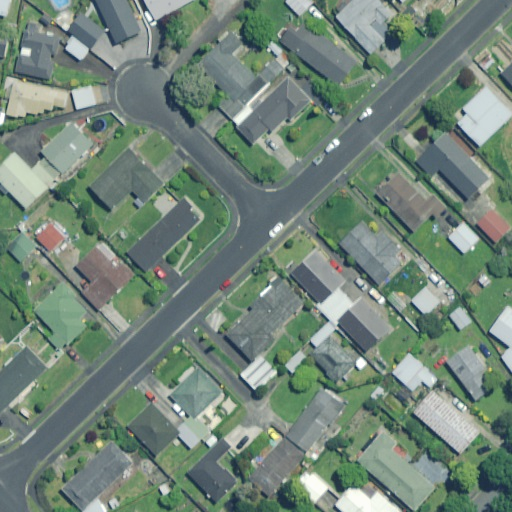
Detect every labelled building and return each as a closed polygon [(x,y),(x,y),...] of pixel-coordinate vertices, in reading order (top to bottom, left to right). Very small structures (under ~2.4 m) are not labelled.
[(9,0),(0,0),(0,16),(7,17),(9,0)] [(141,32),(127,0),(95,0),(114,44),(141,32)] [(143,0),(155,21),(192,1),(191,0),(143,0)] [(312,3),(307,0),(280,0),(300,17),(312,3)] [(394,14),(380,0),(354,0),(336,17),(370,55),(393,35),(383,24),(394,14)] [(105,33),(82,14),(68,31),(75,37),(65,49),(81,62),(105,33)] [(357,63),(299,19),(281,43),(339,87),(357,63)] [(245,42),(233,30),(196,66),(225,96),(215,105),(255,146),(270,132),(272,135),(288,119),(291,122),(312,102),(288,78),(263,102),(256,95),(285,67),(278,59),(258,78),(234,52),(245,42)] [(24,31),(20,48),(32,50),(30,57),(19,55),(15,73),(51,80),(54,64),(50,63),(52,56),(56,56),(59,38),(24,31)] [(9,34),(0,32),(0,57),(4,58),(9,34)] [(511,64),(501,75),(511,85),(511,64)] [(19,116),(26,118),(27,113),(37,115),(37,113),(43,114),(44,109),(51,111),(53,106),(63,109),(66,95),(14,82),(5,116),(18,119),(19,116)] [(95,106),(90,87),(72,91),(76,110),(95,106)] [(511,116),(511,114),(486,88),(463,110),(467,115),(458,124),(480,147),(511,116)] [(92,146),(71,124),(41,153),(63,175),(92,146)] [(489,180),(446,134),(416,162),(431,178),(439,170),(468,200),(489,180)] [(164,184),(129,150),(90,189),(113,211),(132,192),(145,204),(164,184)] [(31,172),(14,154),(0,166),(0,182),(26,210),(58,179),(42,161),(31,172)] [(425,202),(398,174),(379,193),(390,205),(388,207),(414,233),(432,215),(436,219),(445,210),(431,196),(425,202)] [(201,221),(182,202),(128,254),(146,273),(201,221)] [(511,229),(492,211),(477,226),(496,244),(511,229)] [(375,238),(362,224),(340,244),(379,286),(408,260),(382,232),(375,238)] [(479,240),(463,224),(449,239),(464,255),(479,240)] [(64,238),(50,225),(36,240),(50,253),(64,238)] [(36,246),(23,233),(7,250),(21,263),(36,246)] [(115,268),(96,249),(77,268),(92,283),(82,294),(99,311),(133,277),(120,263),(115,268)] [(329,322),(336,329),(338,331),(342,327),(367,353),(393,329),(363,298),(355,306),(339,290),(347,282),(315,249),(289,274),(318,303),(314,307),(329,322)] [(305,304),(280,278),(251,305),(255,310),(227,336),(253,363),(240,375),(257,393),(277,373),(260,355),(276,340),(272,336),(305,304)] [(85,312),(61,286),(34,311),(55,333),(48,339),(60,352),(86,327),(78,319),(85,312)] [(439,303),(425,288),(411,302),(426,316),(439,303)] [(393,293),(386,299),(400,313),(406,307),(393,293)] [(471,323),(460,308),(449,317),(460,331),(471,323)] [(511,310),(508,308),(490,332),(510,347),(501,358),(511,372),(511,310)] [(336,329),(329,322),(310,341),(316,348),(336,329)] [(327,355),(318,347),(308,357),(338,386),(353,371),(331,350),(327,355)] [(485,370),(468,347),(447,363),(476,402),(493,389),(481,373),(485,370)] [(0,415),(47,370),(25,348),(0,372),(0,415)] [(307,360),(299,351),(284,365),(292,374),(307,360)] [(404,408),(414,392),(422,381),(431,387),(437,379),(405,356),(391,376),(404,385),(400,390),(392,385),(385,395),(404,408)] [(151,406),(129,428),(157,457),(177,437),(191,451),(210,432),(197,419),(223,393),(199,369),(171,397),(190,417),(176,431),(151,406)] [(345,406),(320,389),(286,437),(308,453),(330,423),(332,424),(345,406)] [(479,434),(432,392),(414,413),(461,455),(479,434)] [(396,444),(382,431),(356,461),(414,511),(437,486),(415,467),(393,447),(396,444)] [(304,457),(284,440),(249,480),(269,498),(304,457)] [(230,449),(221,441),(188,475),(218,504),(237,484),(216,464),(230,449)] [(132,466),(111,443),(62,490),(82,511),(81,511),(104,511),(99,498),(132,466)] [(328,488),(308,471),(296,484),(316,502),(328,488)] [(399,511),(378,493),(371,500),(355,485),(336,506),(343,511),(399,511)]
